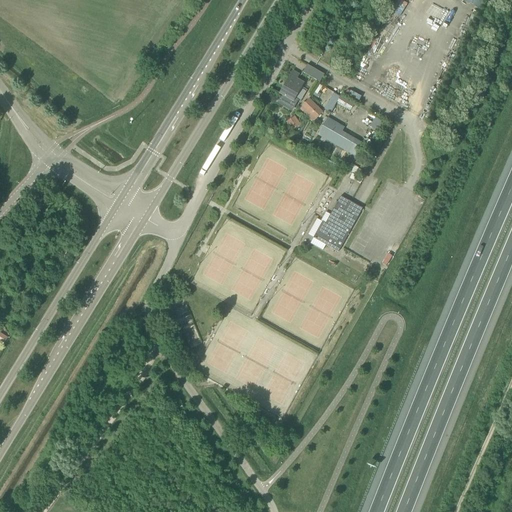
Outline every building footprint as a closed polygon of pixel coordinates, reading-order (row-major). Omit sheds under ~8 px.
[(463,0),(480,8),(484,0),(463,0)] [(324,75),(307,65),(303,73),(320,83),(324,75)] [(293,71),(279,94),(283,96),(279,102),(292,110),(297,101),(294,99),(304,83),(296,79),(299,75),(293,71)] [(321,94),(318,93),(322,87),(319,85),(313,95),(318,98),(321,94)] [(334,93),(325,109),(330,112),(339,96),(334,93)] [(308,117),(307,118),(312,122),(322,113),(309,100),(300,109),(303,112),(308,117)] [(291,131),(300,126),(295,117),(285,122),(291,131)] [(318,135),(335,145),(355,157),(363,144),(342,132),(344,128),(328,118),(318,135)] [(371,126),(377,130),(381,121),(375,118),(371,126)] [(338,252),(362,209),(340,197),(325,224),(322,222),(313,238),(338,252)]
